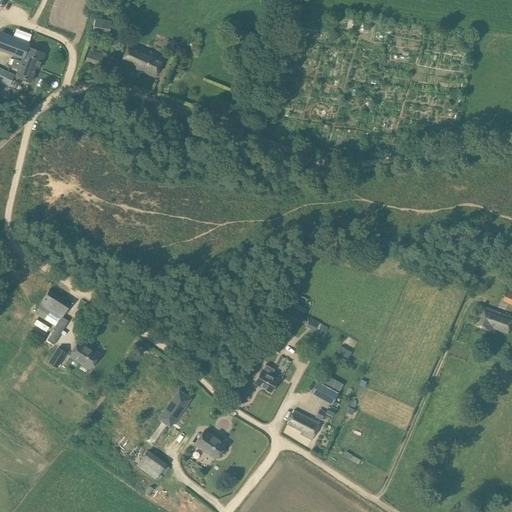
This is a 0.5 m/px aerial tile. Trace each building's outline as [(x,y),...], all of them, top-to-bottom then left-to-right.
[(111,21),(95,18),(93,34),(109,37),(111,21)] [(0,49),(26,59),(25,62),(24,63),(36,67),(39,68),(44,53),(28,47),(30,43),(0,31),(0,32),(0,49)] [(163,56),(131,43),(122,63),(131,67),(131,64),(137,66),(135,69),(154,77),(163,56)] [(87,61),(101,64),(103,53),(89,50),(87,61)] [(31,82),(36,67),(24,63),(25,62),(22,61),(16,77),(31,82)] [(15,76),(0,68),(0,81),(10,86),(15,76)] [(50,290),(35,313),(55,327),(61,318),(71,303),(64,299),(50,290)] [(511,292),(507,291),(503,300),(511,304),(511,292)] [(306,314),(309,309),(296,302),(293,308),(290,307),(286,314),(306,324),(311,316),(306,314)] [(511,323),(511,316),(486,307),(480,326),(491,330),(492,327),(508,333),(511,323)] [(47,332),(50,326),(38,318),(34,324),(47,332)] [(306,326),(315,331),(319,323),(310,318),(306,326)] [(292,329),(282,323),(269,347),(279,353),(292,329)] [(100,353),(79,340),(70,355),(90,368),(100,353)] [(66,352),(59,347),(49,362),(57,366),(66,352)] [(340,347),(337,352),(348,359),(351,353),(340,347)] [(271,367),(266,364),(263,370),(263,369),(255,382),(271,391),(278,378),(268,372),(271,367)] [(317,382),(311,394),(332,405),(332,404),(337,407),(338,403),(334,401),(338,393),(324,385),(317,382)] [(179,391),(158,418),(170,427),(190,399),(179,391)] [(337,409),(329,405),(326,412),(325,413),(332,417),(337,409)] [(349,407),(346,412),(355,416),(358,411),(349,407)] [(320,409),(315,417),(322,420),(325,413),(326,412),(320,409)] [(320,423),(295,410),(288,423),(302,431),(301,433),(312,439),(320,423)] [(161,435),(165,424),(158,422),(155,433),(161,435)] [(213,436),(205,430),(195,444),(211,455),(212,454),(216,457),(226,444),(214,435),(213,436)] [(138,467),(159,479),(169,462),(147,450),(138,467)]
